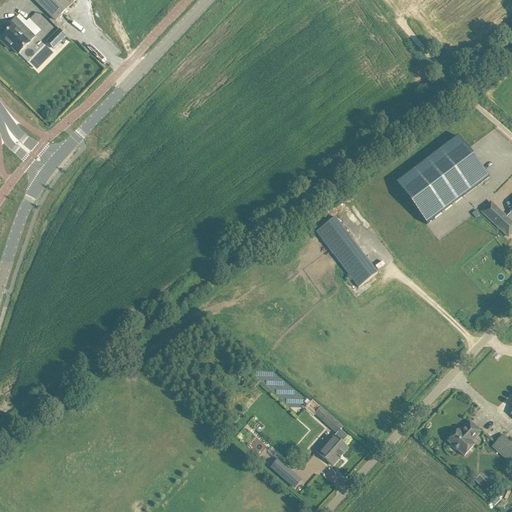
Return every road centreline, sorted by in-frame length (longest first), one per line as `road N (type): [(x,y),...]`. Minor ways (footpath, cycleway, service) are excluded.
road 1 (unclassified): [(326,511),(511,310)]
road 2 (unclassified): [(52,162),(207,0)]
